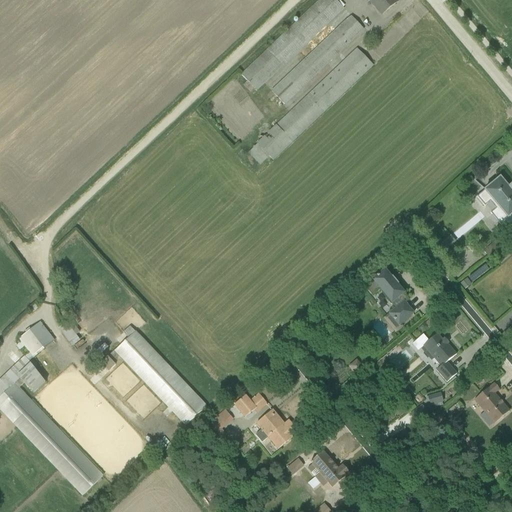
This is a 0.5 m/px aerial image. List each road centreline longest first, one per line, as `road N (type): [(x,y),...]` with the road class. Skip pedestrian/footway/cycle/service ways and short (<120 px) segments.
road 1 (unclassified): [(419,511),(282,348)]
road 2 (unclassified): [(511,363),(408,238)]
road 3 (tertiary): [(511,98),(429,0)]
